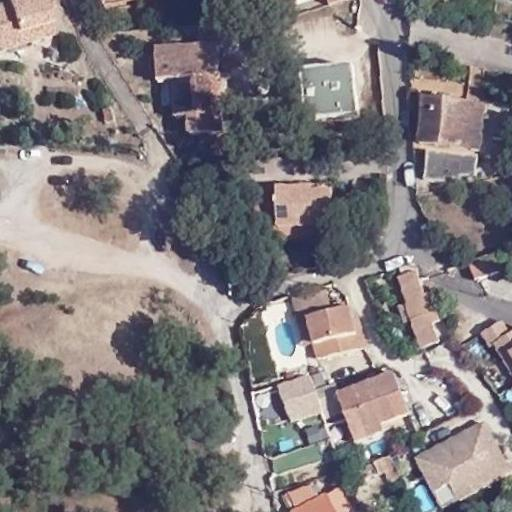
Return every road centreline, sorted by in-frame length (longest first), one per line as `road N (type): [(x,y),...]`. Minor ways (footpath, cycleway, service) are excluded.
road 1 (residential): [(368,0),(382,25),(403,221),(397,239),(384,258),(220,308)]
road 2 (residential): [(220,308),(159,191),(124,165),(51,160),(29,167),(0,217)]
road 3 (residential): [(220,308),(270,511)]
road 4 (unknown): [(403,221),(475,293),(511,307)]
